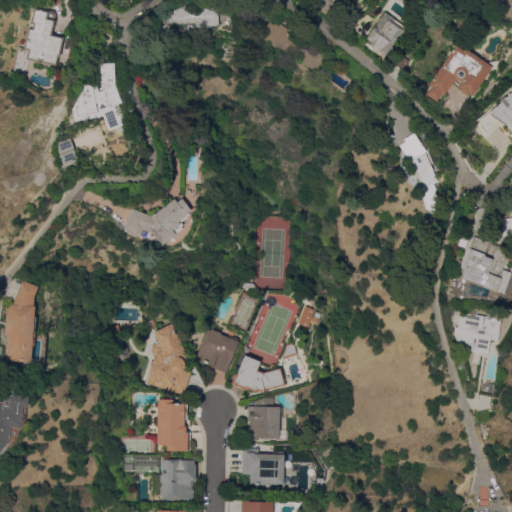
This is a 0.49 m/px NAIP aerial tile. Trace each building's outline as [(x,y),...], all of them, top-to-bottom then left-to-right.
[(346,0),(340,15),(325,9),(329,0),(320,0),(319,3),(312,0),(346,0)] [(197,24),(168,25),(167,6),(187,6),(187,7),(199,7),(199,8),(219,7),(220,26),(212,26),(212,28),(197,28),(197,24)] [(59,58),(58,58),(56,66),(42,63),(42,61),(39,60),(39,62),(28,60),(24,75),(12,72),(18,47),(23,48),(24,43),(25,41),(26,41),(29,28),(32,28),(33,25),(30,24),(32,19),(30,19),(30,16),(31,12),(32,11),(34,8),(46,11),(46,10),(54,12),(56,13),(56,15),(55,20),(52,35),(64,38),(59,58)] [(372,43),(365,39),(384,12),(405,27),(384,56),(369,46),(372,43)] [(289,29),(288,32),(295,37),(298,32),(329,52),(317,71),(277,46),(276,47),(260,37),(273,18),(289,29)] [(468,95),(467,97),(458,91),(459,89),(458,88),(458,87),(452,83),(443,97),(441,95),(436,102),(425,95),(430,87),(428,86),(455,45),(463,51),(464,49),(484,62),(497,61),(498,69),(490,70),(472,97),(468,95)] [(410,61),(404,70),(396,65),(402,56),(410,61)] [(75,122),(73,109),(84,84),(86,84),(86,83),(93,87),(97,85),(100,92),(104,90),(104,84),(102,84),(101,64),(115,63),(116,85),(123,103),(119,105),(125,120),(121,122),(123,126),(109,131),(104,116),(75,122)] [(474,129),(475,128),(474,126),(478,122),(477,120),(479,119),(480,120),(502,103),(500,101),(506,97),(507,97),(511,93),(511,92),(511,131),(505,126),(504,126),(502,126),(501,126),(500,126),(497,127),(492,131),(491,135),(490,136),(488,136),(487,137),(485,137),(483,138),(481,135),(480,136),(474,129)] [(56,143),(61,132),(67,130),(79,162),(61,169),(56,143)] [(427,212),(418,192),(423,189),(410,159),(425,153),(438,183),(433,185),(442,205),(440,206),(427,212)] [(134,208),(152,216),(176,199),(178,202),(183,198),(193,211),(190,213),(191,215),(188,216),(189,217),(182,222),(185,225),(183,226),(184,228),(177,233),(178,235),(163,246),(160,240),(159,242),(125,229),(134,208)] [(499,236),(511,235),(511,217),(498,218),(499,236)] [(498,291),(497,292),(484,287),(484,286),(461,278),(464,271),(463,271),(475,237),(486,241),(488,235),(494,237),(495,245),(498,247),(498,245),(510,250),(503,270),(510,272),(503,292),(498,291)] [(6,361),(9,304),(15,304),(24,280),(40,287),(37,296),(36,306),(37,306),(34,362),(6,361)] [(306,306),(315,310),(313,316),(319,319),(317,325),(311,322),(308,328),(298,323),(306,306)] [(500,316),(497,341),(489,340),(487,354),(472,352),(460,350),(459,349),(455,340),(454,336),(454,333),(454,328),(457,328),(460,310),(500,316)] [(184,395),(146,384),(150,371),(149,371),(151,365),(154,356),(152,356),(150,349),(152,345),(156,343),(154,338),(155,338),(153,332),(172,324),(185,353),(178,357),(181,358),(183,360),(184,362),(184,364),(185,366),(184,368),(182,371),(190,372),(184,395)] [(225,373),(210,367),(211,366),(208,365),(208,366),(194,360),(207,330),(210,331),(210,329),(219,333),(218,334),(238,342),(225,373)] [(260,362),(257,370),(263,373),(280,368),(285,385),(258,393),(250,393),(230,384),(234,373),(236,374),(244,355),(260,362)] [(3,454),(0,450),(0,383),(14,385),(13,394),(32,396),(31,407),(27,406),(24,428),(14,427),(13,442),(3,454)] [(287,438),(280,438),(249,438),(249,430),(250,431),(250,421),(248,420),(248,406),(255,406),(255,401),(265,398),(274,398),(274,406),(281,407),(280,417),(287,417),(287,438)] [(173,400),(173,404),(185,404),(184,427),(186,427),(186,433),(188,433),(187,452),(166,451),(166,445),(157,445),(158,400),(173,400)] [(258,449),(258,455),(284,455),(284,485),(250,485),(250,475),(242,475),(242,449),(258,449)] [(195,460),(195,464),(196,464),(196,480),(193,480),(193,488),(194,488),(194,498),(193,498),(193,500),(159,499),(159,487),(161,487),(161,483),(160,483),(160,475),(161,475),(161,470),(160,470),(160,462),(161,462),(161,460),(195,460)] [(272,503),(271,511),(240,511),(240,503),(272,503)]
